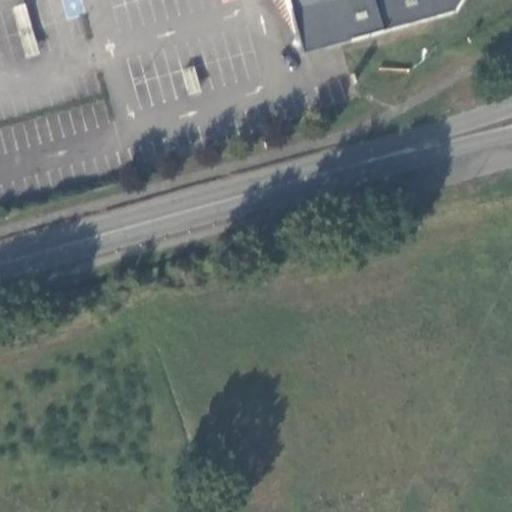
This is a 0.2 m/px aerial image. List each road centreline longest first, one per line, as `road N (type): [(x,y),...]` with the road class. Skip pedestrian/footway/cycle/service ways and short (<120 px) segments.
road 1 (secondary): [(0,268),(325,179)]
road 2 (secondary): [(511,110),(325,179)]
road 3 (secondary): [(325,179),(511,142)]
